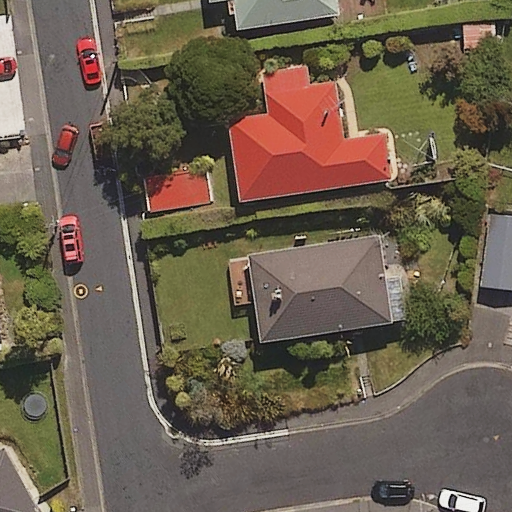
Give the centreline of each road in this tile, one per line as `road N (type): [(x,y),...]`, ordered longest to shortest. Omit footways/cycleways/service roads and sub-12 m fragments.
road 1 (residential): [(61,0),(133,488)]
road 2 (residential): [(481,443),(133,488)]
